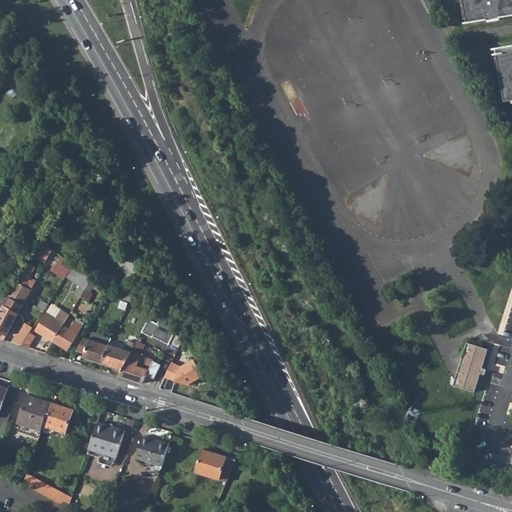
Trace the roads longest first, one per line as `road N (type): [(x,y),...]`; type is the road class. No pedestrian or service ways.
road 1 (secondary): [(492,506),(0,349)]
road 2 (trunk): [(349,511),(154,155)]
road 3 (trunk): [(154,155),(330,511)]
road 4 (primary): [(67,4),(154,155)]
